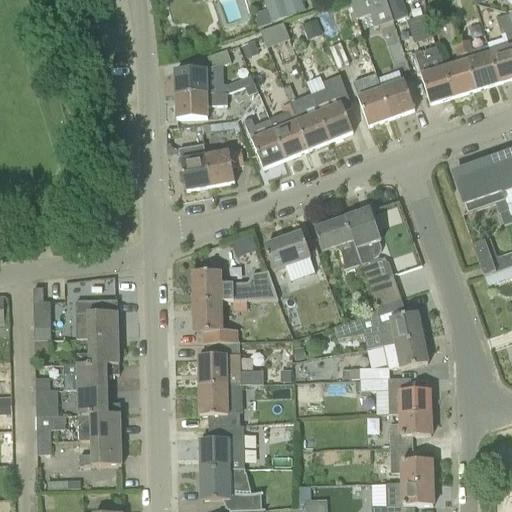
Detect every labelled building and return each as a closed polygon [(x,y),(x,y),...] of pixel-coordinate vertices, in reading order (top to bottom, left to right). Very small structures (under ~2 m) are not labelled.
[(300,0),(263,0),(271,24),(305,13),(300,0)] [(385,0),(359,0),(350,3),(356,23),(371,18),(375,31),(394,25),(385,0)] [(509,49),(491,55),(501,86),(511,82),(511,25),(509,17),(500,20),(496,21),(501,36),(505,35),(509,49)] [(316,21),(301,27),(307,43),(322,37),(316,21)] [(266,51),(289,43),(283,26),(260,34),(266,51)] [(259,56),(254,43),(241,49),(246,61),(259,56)] [(470,44),(462,46),(465,57),(473,55),(470,44)] [(329,49),(338,71),(349,66),(340,45),(329,49)] [(465,57),(462,46),(453,49),(457,60),(465,57)] [(441,59),(440,60),(437,49),(421,54),(422,58),(415,60),(430,108),(454,101),(444,70),(441,59)] [(231,65),(227,52),(207,59),(211,72),(231,65)] [(501,86),(491,55),(467,62),(477,94),(501,86)] [(454,101),(477,94),(467,62),(465,57),(457,60),(459,65),(444,70),(454,101)] [(175,74),(176,98),(206,97),(206,74),(175,74)] [(357,100),(368,131),(392,122),(381,91),(375,74),(365,77),(369,88),(372,87),(374,94),(357,100)] [(214,97),(227,96),(254,86),(251,78),(226,88),(214,88),(214,97)] [(330,146),(354,136),(345,114),(352,112),(340,79),(323,86),(325,93),(312,98),(318,115),(330,146)] [(381,91),(392,122),(415,114),(404,83),(381,91)] [(254,86),(245,90),(248,99),(257,95),(254,86)] [(208,122),(207,109),(227,109),(227,96),(214,97),(207,98),(206,97),(176,98),(177,123),(208,122)] [(308,155),(330,146),(318,115),(307,120),(304,112),(301,113),(297,104),(288,107),(308,155)] [(271,127),(270,127),(285,164),(308,155),(288,107),(281,110),(283,116),(269,122),(270,124),(271,127)] [(263,173),(285,164),(270,127),(271,127),(270,124),(254,130),(251,122),(244,125),(251,142),(263,173)] [(236,123),(201,126),(203,135),(234,131),(235,135),(240,134),(236,123)] [(212,190),(206,158),(193,160),(189,143),(177,145),(186,195),(212,190)] [(223,155),(206,158),(212,190),(235,186),(232,171),(243,169),(240,151),(223,155)] [(511,156),(506,159),(490,165),(501,195),(511,190),(511,156)] [(498,217),(500,216),(508,213),(504,203),(501,195),(490,165),(453,177),(464,207),(488,199),(491,208),(495,206),(498,217)] [(361,267),(376,311),(401,303),(393,279),(380,283),(373,264),(374,264),(374,263),(376,262),(381,257),(381,250),(379,245),(381,244),(370,213),(346,221),(361,267)] [(511,225),(511,224),(508,213),(500,216),(504,228),(511,225)] [(361,267),(346,221),(315,232),(322,256),(335,251),(343,273),(361,267)] [(302,237),(265,250),(273,275),(311,261),(302,237)] [(235,247),(240,259),(258,251),(253,239),(235,247)] [(511,269),(511,254),(496,260),(490,242),(485,243),(472,247),(484,279),(485,279),(496,275),(510,270),(511,269)] [(247,286),(221,287),(221,273),(220,273),(220,275),(194,275),(194,274),(192,274),(193,305),(221,305),(233,304),(246,303),(277,302),(268,275),(252,278),(247,286)] [(487,288),(499,284),(496,275),(485,279),(487,288)] [(44,305),(43,292),(33,292),(33,306),(44,305)] [(4,311),(4,309),(8,309),(7,301),(4,301),(0,300),(0,328),(4,329),(4,328),(8,327),(8,311),(4,311)] [(247,313),(246,303),(233,304),(234,313),(247,313)] [(77,343),(88,343),(119,342),(118,316),(108,316),(108,304),(78,305),(78,317),(76,317),(77,329),(77,343)] [(236,334),(222,334),(221,305),(193,305),(194,337),(195,337),(195,336),(204,335),(205,347),(207,347),(236,345),(236,334)] [(417,316),(389,322),(389,323),(381,325),(378,315),(334,331),(337,343),(364,337),(366,353),(372,352),(372,351),(395,347),(423,341),(417,316)] [(48,330),(34,331),(34,344),(48,343),(48,330)] [(399,373),(428,367),(423,341),(395,347),(372,351),(372,352),(376,371),(359,371),(359,372),(342,372),(342,382),(359,382),(389,382),(389,372),(399,370),(399,373)] [(76,357),(76,368),(119,367),(119,342),(88,343),(88,357),(76,357)] [(34,344),(34,356),(48,355),(48,343),(34,344)] [(198,358),(199,389),(239,388),(239,389),(263,389),(263,375),(240,376),(240,359),(239,346),(236,345),(207,347),(207,359),(200,360),(199,358),(198,358)] [(306,361),(303,349),(293,351),(295,363),(306,361)] [(64,394),(77,393),(109,393),(109,379),(120,379),(119,367),(76,368),(63,368),(64,394)] [(280,374),(280,385),(291,385),(291,374),(280,374)] [(389,418),(399,417),(430,416),(429,394),(411,394),(410,382),(391,382),(391,381),(389,382),(359,382),(359,385),(356,385),(356,395),(388,394),(389,418)] [(36,394),(49,394),(49,382),(35,383),(36,394)] [(239,388),(199,389),(199,422),(201,422),(201,420),(208,420),(208,431),(240,430),(239,389),(239,388)] [(77,419),(79,419),(120,418),(120,407),(110,408),(109,393),(77,393),(77,419)] [(49,394),(36,394),(36,408),(50,408),(49,394)] [(11,401),(0,401),(0,417),(11,418),(11,401)] [(390,453),(413,452),(412,440),(431,440),(430,416),(399,417),(399,427),(389,428),(390,453)] [(90,443),(90,444),(121,443),(120,418),(79,419),(79,443),(90,443)] [(36,421),(36,432),(37,445),(51,445),(51,433),(65,433),(65,420),(36,421)] [(201,442),(200,442),(201,473),(228,473),(245,472),(244,431),(240,430),(208,431),(208,444),(201,444),(201,442)] [(91,471),(122,470),(121,443),(90,444),(91,458),(79,458),(80,470),(91,469),(91,471)] [(51,457),(51,445),(37,445),(37,458),(51,457)] [(413,464),(413,452),(390,453),(390,477),(400,476),(400,487),(432,486),(431,463),(413,464)] [(231,496),(229,494),(228,473),(201,473),(201,506),(203,506),(202,504),(236,503),(236,511),(261,511),(261,496),(257,497),(252,498),(240,498),(235,497),(231,496)] [(47,492),(70,492),(70,484),(47,484),(47,492)] [(391,497),(391,511),(414,511),(414,510),(433,509),(432,486),(400,487),(401,497),(391,497)] [(297,490),(298,502),(310,502),(310,489),(297,490)]
